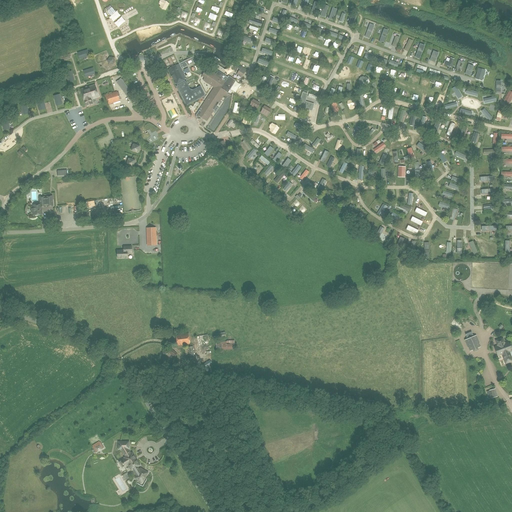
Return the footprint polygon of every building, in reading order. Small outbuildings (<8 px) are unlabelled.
[(311,12),(315,14),(319,2),(315,1),(311,12)] [(320,16),(325,17),(328,6),(324,4),(320,16)] [(329,19),(333,20),(337,8),(333,7),(329,19)] [(352,14),(348,25),(352,27),(356,15),(352,14)] [(248,22),(261,26),(262,22),(250,17),(248,22)] [(365,37),(369,38),(374,25),(370,23),(365,37)] [(379,42),(384,43),(388,30),(384,28),(379,42)] [(404,50),(408,51),(413,40),(409,39),(404,50)] [(415,57),(419,59),(425,44),(421,43),(415,57)] [(80,59),(89,56),(87,50),(78,53),(80,59)] [(433,50),(430,60),(435,62),(439,52),(433,50)] [(56,57),(57,62),(71,58),(70,53),(56,57)] [(183,59),(187,67),(194,64),(193,62),(190,64),(187,57),(183,59)] [(445,63),(452,65),(454,58),(451,57),(450,61),(446,60),(445,63)] [(460,60),(455,70),(460,72),(465,62),(460,60)] [(312,68),(317,71),(320,64),(314,62),(312,68)] [(182,71),(178,64),(169,70),(176,83),(185,78),(184,75),(190,72),(188,68),(182,71)] [(469,64),(465,74),(470,76),(474,66),(469,64)] [(241,77),(247,69),(242,66),(237,74),(241,77)] [(86,77),(95,74),(93,68),(84,71),(86,77)] [(207,120),(214,110),(219,102),(226,91),(227,93),(228,92),(229,90),(236,80),(235,80),(228,76),(227,77),(225,76),(223,75),(221,78),(221,77),(223,74),(221,73),(219,71),(218,71),(216,74),(207,68),(202,76),(206,78),(204,81),(214,87),(208,96),(197,114),(196,114),(196,115),(196,116),(196,117),(197,117),(197,118),(198,118),(199,119),(200,119),(200,118),(201,118),(202,118),(202,117),(207,120)] [(475,78),(483,80),(486,70),(479,68),(475,78)] [(68,82),(75,81),(72,71),(66,73),(68,82)] [(274,77),(270,75),(265,85),(269,87),(274,77)] [(130,100),(134,96),(121,78),(116,82),(130,100)] [(186,82),(185,80),(177,84),(178,86),(178,87),(187,105),(205,95),(200,86),(193,90),(191,89),(187,82),(186,82)] [(93,104),(91,99),(99,96),(95,84),(80,89),(84,101),(85,101),(86,106),(93,104)] [(455,86),(452,89),(458,98),(462,96),(455,86)] [(248,99),(254,93),(250,90),(245,96),(248,99)] [(108,104),(120,101),(117,91),(105,95),(108,104)] [(312,110),(314,104),(305,101),(307,94),(303,92),(298,106),(312,110)] [(57,105),(63,104),(60,94),(54,96),(57,105)] [(39,111),(46,109),(43,96),(36,98),(39,111)] [(23,115),(29,113),(26,103),(20,105),(23,115)] [(262,107),(260,110),(267,116),(269,114),(262,107)] [(485,108),(481,111),(489,120),(492,117),(485,108)] [(438,118),(433,129),(437,131),(442,119),(438,118)] [(4,130),(10,128),(8,119),(1,121),(4,130)] [(270,119),(266,128),(271,129),(275,121),(270,119)] [(162,134),(157,126),(143,134),(147,142),(162,134)] [(463,126),(459,138),(463,140),(467,128),(463,126)] [(366,136),(368,138),(375,130),(372,128),(366,136)] [(474,131),(470,141),(475,142),(479,133),(474,131)] [(430,141),(439,147),(441,143),(432,137),(430,141)] [(312,144),(315,147),(321,140),(318,138),(312,144)] [(249,150),(252,148),(245,139),(242,142),(249,150)] [(252,139),(250,141),(257,148),(260,146),(252,139)] [(226,146),(224,141),(219,143),(222,152),(228,150),(227,149),(228,148),(227,146),(226,146)] [(373,149),(376,153),(386,146),(383,142),(373,149)] [(416,146),(427,154),(430,150),(419,142),(416,146)] [(305,144),(303,148),(312,153),(315,150),(305,144)] [(273,149),(270,146),(264,154),(267,156),(273,149)] [(321,146),(316,156),(321,158),(325,148),(321,146)] [(257,151),(254,148),(246,156),(249,159),(257,151)] [(324,163),(329,152),(325,150),(320,161),(324,163)] [(437,153),(443,163),(446,161),(440,151),(437,153)] [(454,155),(464,159),(466,155),(456,151),(454,155)] [(272,160),(276,162),(282,154),(278,152),(272,160)] [(379,163),(382,165),(387,156),(383,154),(379,163)] [(270,162),(261,155),(259,158),(267,165),(270,162)] [(330,168),(335,158),(331,156),(326,166),(330,168)] [(282,166),(286,168),(291,160),(288,158),(282,166)] [(342,174),(347,164),(344,162),(339,172),(342,174)] [(271,164),(264,173),(267,175),(274,167),(271,164)] [(298,164),(291,173),(295,175),(301,167),(298,164)] [(309,172),(306,169),(299,178),(302,180),(309,172)] [(285,173),(282,171),(274,181),(277,183),(285,173)] [(326,180),(323,178),(317,189),(321,191),(326,180)] [(283,189),(286,191),(292,184),(289,181),(283,189)] [(303,192),(313,201),(316,197),(306,188),(303,192)] [(42,214),(41,207),(53,206),(52,196),(39,197),(40,204),(33,205),(34,208),(32,208),(31,210),(31,212),(32,213),(34,213),(34,215),(42,214)] [(299,203),(308,209),(310,206),(301,200),(299,203)] [(412,207),(401,203),(399,207),(410,212),(412,207)] [(354,206),(351,204),(344,213),(348,216),(354,206)] [(387,206),(383,204),(377,214),(381,216),(387,206)] [(422,217),(424,215),(416,207),(414,210),(422,217)] [(453,207),(449,219),(454,220),(458,209),(453,207)] [(68,220),(78,220),(78,209),(69,209),(68,220)] [(364,214),(360,212),(354,221),(358,224),(364,214)] [(400,217),(393,212),(391,215),(398,220),(400,217)] [(411,216),(409,218),(417,226),(419,223),(411,216)] [(407,223),(404,226),(412,232),(414,229),(407,223)] [(379,237),(384,229),(381,226),(375,235),(379,237)] [(155,228),(147,228),(147,245),(156,245),(155,228)] [(399,251),(404,239),(400,237),(395,250),(399,251)] [(473,241),(469,243),(473,254),(478,252),(473,241)] [(124,250),(117,250),(118,258),(128,258),(127,253),(132,253),(132,246),(124,246),(124,250)] [(468,348),(469,347),(470,351),(474,349),(476,348),(480,347),(478,343),(479,343),(476,336),(473,337),(471,332),(466,334),(468,339),(465,340),(468,348)] [(177,345),(190,344),(189,333),(176,334),(177,345)] [(210,349),(210,335),(203,335),(203,339),(200,339),(200,349),(210,349)] [(505,360),(511,358),(508,351),(511,351),(510,349),(511,349),(509,343),(508,344),(508,342),(504,344),(502,338),(496,341),(496,340),(498,346),(496,347),(497,350),(496,350),(498,355),(502,354),(505,360)] [(222,349),(222,350),(235,349),(235,348),(237,348),(237,343),(235,343),(235,340),(228,341),(222,341),(221,339),(215,339),(216,350),(222,349)] [(177,357),(179,355),(177,354),(177,353),(171,348),(168,352),(174,357),(175,356),(177,357)] [(204,368),(212,363),(210,360),(202,364),(204,368)] [(100,442),(93,447),(96,453),(104,448),(100,442)] [(128,448),(123,451),(126,456),(124,457),(125,458),(122,460),(123,462),(123,463),(123,464),(124,464),(125,466),(128,464),(132,470),(133,469),(137,475),(135,478),(142,482),(148,473),(140,469),(139,470),(137,467),(140,465),(132,453),(131,453),(128,448)] [(123,474),(126,473),(120,462),(117,463),(123,474)]
